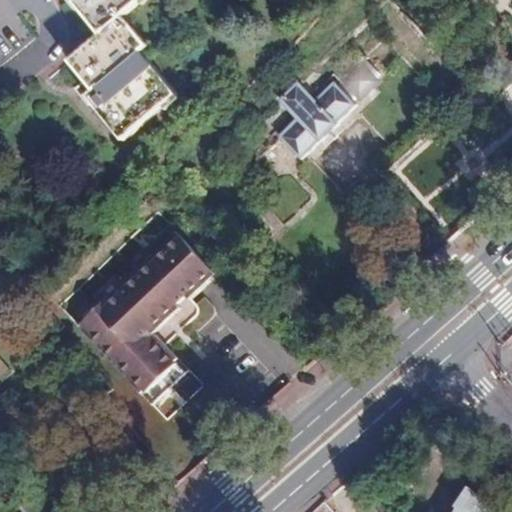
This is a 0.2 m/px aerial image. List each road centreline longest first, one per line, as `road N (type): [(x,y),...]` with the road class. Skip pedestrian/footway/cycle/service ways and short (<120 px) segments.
road 1 (unknown): [(60,511),(296,0)]
road 2 (primary): [(419,324),(201,511)]
road 3 (primary): [(269,511),(447,355)]
road 4 (primary): [(511,243),(419,324)]
